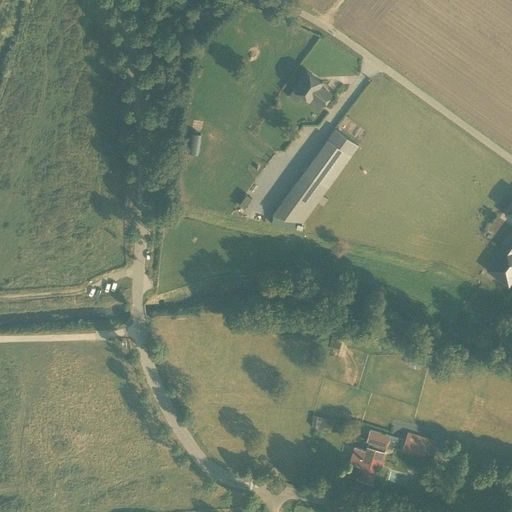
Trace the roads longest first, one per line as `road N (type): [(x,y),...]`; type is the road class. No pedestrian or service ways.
road 1 (unclassified): [(268,491),(208,465),(150,374),(137,301),(136,79),(120,0)]
road 2 (unclassified): [(511,160),(275,0)]
road 3 (track): [(0,301),(83,292),(139,272)]
